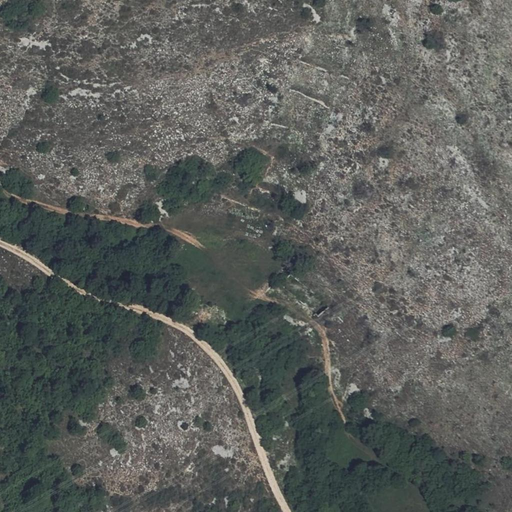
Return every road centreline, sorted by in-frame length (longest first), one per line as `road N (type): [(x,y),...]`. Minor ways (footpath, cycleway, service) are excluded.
road 1 (track): [(0,184),(25,202),(180,234),(210,248),(265,297),(308,318),(322,330),(338,411),(357,441),(403,476)]
road 2 (track): [(0,242),(88,296),(175,324),(207,346),(231,376),(289,511)]
